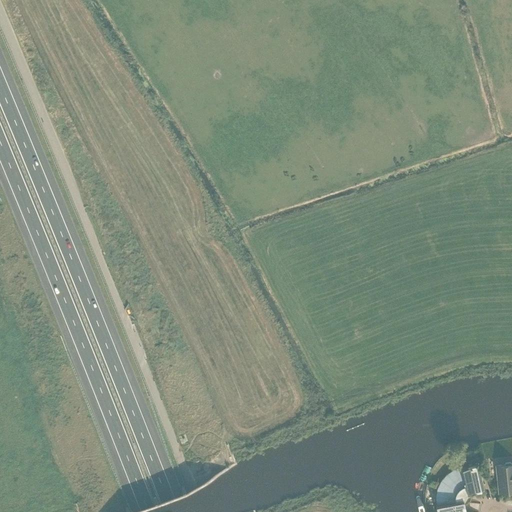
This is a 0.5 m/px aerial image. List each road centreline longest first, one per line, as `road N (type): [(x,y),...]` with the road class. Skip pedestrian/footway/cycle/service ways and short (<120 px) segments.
road 1 (unclassified): [(200,511),(0,14)]
road 2 (motorway): [(171,511),(0,68)]
road 3 (motorway): [(0,144),(147,511)]
